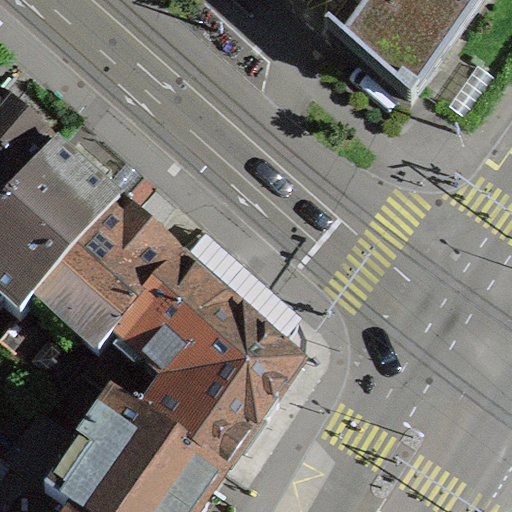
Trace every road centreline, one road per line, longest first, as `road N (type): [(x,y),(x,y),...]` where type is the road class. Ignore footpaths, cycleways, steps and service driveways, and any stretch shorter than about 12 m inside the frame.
road 1 (secondary): [(77,0),(485,347)]
road 2 (primary): [(375,511),(485,347)]
